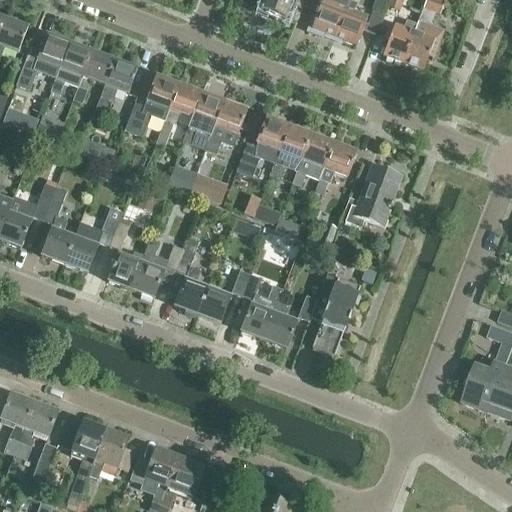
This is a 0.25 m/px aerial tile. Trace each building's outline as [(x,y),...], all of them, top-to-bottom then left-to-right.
[(305,3),(305,0),(265,0),(261,13),(286,23),(291,10),(300,13),(305,3)] [(349,3),(341,0),(321,0),(318,8),(321,9),(317,21),(314,20),(308,34),(323,40),(324,37),(334,41),(349,3)] [(372,12),(365,32),(366,33),(375,36),(382,18),(380,17),(386,0),(375,0),(371,12),(372,12)] [(397,13),(401,0),(389,0),(386,9),(397,13)] [(402,66),(422,74),(428,59),(432,60),(433,56),(437,46),(441,33),(430,29),(435,15),(440,16),(444,5),(429,0),(426,0),(415,29),(413,37),(402,66)] [(356,6),(349,3),(334,41),(357,50),(368,22),(352,16),(356,6)] [(0,60),(4,50),(18,56),(28,31),(5,22),(0,34),(0,60)] [(415,29),(405,25),(402,33),(389,28),(383,42),(388,44),(383,59),(402,66),(413,37),(415,29)] [(40,54),(33,72),(37,74),(57,81),(70,47),(46,38),(40,54)] [(57,81),(51,97),(59,100),(64,87),(77,92),(78,91),(82,80),(83,80),(92,55),(70,47),(57,81)] [(31,50),(16,89),(25,92),(29,93),(37,74),(33,72),(40,54),(31,50)] [(83,80),(105,88),(114,64),(92,55),(83,80)] [(114,64),(105,88),(96,113),(105,117),(110,104),(113,106),(118,93),(128,97),(137,72),(114,64)] [(151,120),(165,125),(179,88),(156,79),(144,111),(135,107),(125,135),(143,142),(151,120)] [(201,96),(179,88),(165,125),(156,147),(165,151),(174,128),(177,130),(181,118),(192,122),(201,96)] [(86,94),(78,91),(77,92),(72,105),(81,108),(86,94)] [(192,122),(183,145),(189,148),(205,154),(210,142),(224,105),(201,96),(192,122)] [(247,114),(224,105),(210,142),(205,154),(216,158),(220,146),(233,151),(247,114)] [(6,117),(3,124),(33,135),(36,128),(6,117)] [(275,166),(289,129),(266,121),(257,145),(258,145),(257,149),(248,146),(237,174),(253,181),(260,161),(274,166),(275,166)] [(38,128),(34,138),(56,146),(60,136),(38,128)] [(311,138),(289,129),(275,166),(274,166),(269,179),(279,182),(283,171),(296,176),(297,176),(311,138)] [(334,146),(311,138),(297,176),(296,176),(292,187),(301,191),(305,179),(319,185),(334,146)] [(115,155),(86,144),(80,158),(109,169),(115,155)] [(357,155),(334,146),(319,185),(315,196),(323,199),(328,186),(331,187),(335,175),(347,180),(357,155)] [(359,204),(350,200),(337,234),(347,237),(350,229),(361,233),(365,223),(383,230),(401,180),(372,169),(359,204)] [(171,176),(167,188),(182,193),(186,182),(171,176)] [(194,184),(190,196),(213,205),(217,193),(194,184)] [(42,224),(55,190),(44,186),(31,220),(42,224)] [(145,187),(140,199),(154,204),(159,193),(145,187)] [(64,267),(74,241),(74,240),(63,236),(67,224),(56,219),(66,194),(55,190),(42,224),(52,228),(41,258),(64,267)] [(0,234),(8,216),(8,215),(8,214),(11,204),(0,199),(0,234)] [(258,222),(276,227),(278,228),(280,221),(278,220),(280,215),(261,209),(258,222)] [(117,227),(118,226),(120,221),(122,216),(109,211),(97,244),(99,244),(110,249),(117,227)] [(8,215),(8,216),(0,234),(0,242),(21,251),(31,223),(8,215)] [(117,227),(110,249),(120,252),(130,225),(120,221),(118,226),(117,227)] [(236,221),(231,234),(239,237),(244,224),(236,221)] [(278,228),(276,227),(273,234),(297,241),(301,228),(280,221),(278,228)] [(337,232),(326,227),(316,248),(327,253),(337,232)] [(74,241),(64,267),(87,276),(97,249),(74,240),(74,241)] [(169,290),(180,294),(174,309),(197,318),(207,291),(196,286),(200,274),(189,270),(194,257),(193,256),(197,245),(189,241),(184,253),(169,290)] [(143,259),(131,293),(154,302),(159,287),(169,290),(184,253),(174,249),(168,264),(155,259),(158,251),(147,247),(143,259)] [(108,284),(131,293),(143,259),(133,255),(130,261),(118,257),(108,284)] [(368,271),(363,283),(372,286),(376,274),(368,271)] [(242,298),(250,278),(239,274),(231,294),(242,298)] [(250,278),(242,298),(253,302),(240,334),(263,343),(278,307),(254,298),(260,282),(250,278)] [(317,303),(311,320),(322,324),(312,350),(334,359),(360,291),(327,278),(317,303)] [(207,291),(197,318),(220,327),(230,300),(207,291)] [(311,320),(317,303),(306,298),(298,321),(309,325),(311,320)] [(289,311),(278,307),(263,343),(287,352),(297,326),(285,321),(289,311)] [(496,324),(511,329),(511,316),(501,312),(496,324)] [(511,336),(492,328),(487,341),(503,346),(498,358),(507,362),(511,349),(511,336)] [(473,379),(462,407),(463,407),(486,416),(489,408),(504,369),(507,362),(498,358),(492,374),(477,369),(476,370),(477,370),(473,379)] [(511,379),(511,372),(504,369),(489,408),(493,409),(490,418),(510,426),(511,419),(511,382),(511,379)] [(5,455),(15,459),(35,406),(11,397),(1,422),(17,428),(11,439),(5,455)] [(35,406),(20,445),(31,450),(34,442),(32,441),(34,435),(49,441),(58,416),(35,406)] [(66,511),(68,511),(75,511),(79,503),(80,504),(89,480),(88,480),(106,434),(83,426),(80,435),(69,430),(61,451),(72,455),(70,459),(82,464),(66,511)] [(88,480),(89,480),(97,483),(103,467),(127,476),(134,457),(125,453),(128,443),(106,434),(88,480)] [(58,451),(47,447),(34,480),(45,485),(58,451)] [(138,461),(129,483),(143,488),(145,483),(158,488),(148,511),(159,511),(178,462),(155,453),(150,466),(138,461)] [(204,471),(178,462),(159,511),(170,511),(173,505),(175,506),(179,496),(204,506),(212,484),(201,480),(204,471)] [(257,511),(293,511),(262,500),(257,511)] [(92,511),(94,508),(80,504),(79,503),(75,511),(92,511)]
